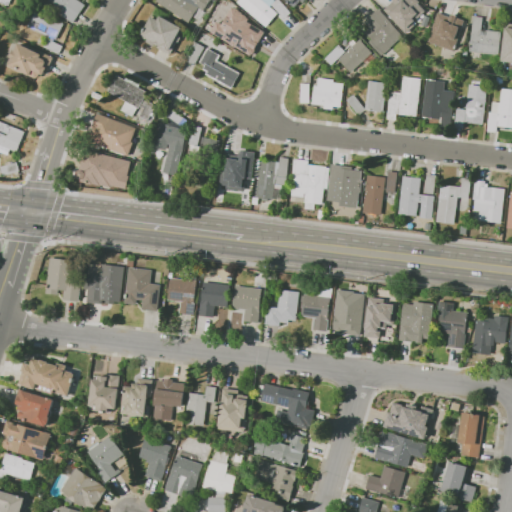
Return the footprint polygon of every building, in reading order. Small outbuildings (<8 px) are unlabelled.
[(74,23),(46,5),(49,0),(78,0),(86,5),(74,23)] [(189,22),(157,1),(157,0),(210,0),(204,10),(206,12),(200,20),(193,16),(189,22)] [(275,0),(270,7),(277,13),(266,27),(237,3),(239,0),(275,0)] [(285,19),(272,5),(277,0),(282,0),(292,11),(290,12),(291,13),(285,19)] [(406,34),(384,10),(393,1),(392,0),(419,0),(421,2),(420,3),(426,10),(412,23),(414,26),(406,34)] [(261,30),(249,43),(221,19),(233,5),(261,30)] [(403,36),(390,47),(391,48),(384,54),(384,53),(381,56),(369,42),(372,39),(365,32),(370,28),(364,22),(378,9),(403,36)] [(59,55),(44,47),(47,40),(41,37),(43,33),(28,26),(36,10),(64,23),(56,40),(54,39),(53,41),(63,46),(59,55)] [(465,20),(454,52),(428,43),(433,29),(432,28),(438,12),(441,13),(440,14),(450,17),(450,15),(456,17),(456,16),(465,20)] [(182,37),(179,42),(178,42),(170,55),(159,48),(160,46),(156,44),(155,46),(147,42),(149,39),(147,40),(142,37),(142,35),(152,17),(158,20),(160,16),(182,28),(178,35),(180,36),(182,37)] [(501,32),(498,55),(470,52),(474,16),(483,17),(481,35),(486,35),(487,30),(501,32)] [(511,63),(502,62),(506,28),(511,28),(511,63)] [(256,48),(251,56),(235,46),(240,38),(256,48)] [(360,40),(372,53),(351,73),(338,59),(360,40)] [(186,60),(196,42),(204,47),(194,65),(186,60)] [(53,58),(47,70),(46,70),(42,77),(39,75),(37,79),(9,65),(13,58),(10,57),(14,50),(15,51),(19,43),(41,54),(42,52),(53,58)] [(339,45),(345,52),(331,65),(325,58),(339,45)] [(224,87),(219,85),(220,83),(205,75),(207,72),(203,70),(205,65),(199,62),(207,48),(220,55),(217,60),(240,73),(231,89),(225,85),(224,87)] [(148,120),(140,116),(144,108),(140,106),(139,108),(138,108),(133,116),(121,110),(126,101),(108,92),(117,75),(125,80),(127,76),(140,83),(138,87),(147,92),(143,100),(147,102),(148,101),(156,105),(148,120)] [(417,116),(397,114),(396,120),(387,119),(390,92),(402,93),(404,76),(421,79),(417,116)] [(312,104),(314,86),(318,86),(319,78),(334,80),(333,83),(344,84),(341,107),(333,106),(333,110),(324,109),(324,105),(312,104)] [(423,117),(427,79),(445,81),(444,90),(454,91),(450,126),(441,125),(443,113),(441,112),(440,119),(423,117)] [(347,100),(354,94),(361,105),(363,94),(367,94),(369,81),(387,83),(383,112),(365,110),(358,115),(347,100)] [(310,84),(309,103),(301,103),(301,84),(310,84)] [(483,124),(465,122),(470,85),(488,87),(483,124)] [(487,131),(489,112),(491,112),(493,102),(500,102),(501,88),(511,89),(511,127),(498,126),(499,121),(498,121),(496,132),(487,131)] [(463,129),(454,128),(457,108),(466,110),(463,129)] [(173,110),(190,122),(176,175),(163,172),(170,145),(168,144),(167,151),(153,147),(160,123),(167,125),(169,118),(168,117),(173,110)] [(133,142),(128,156),(93,143),(96,135),(93,134),(95,129),(92,128),(98,113),(137,128),(132,142),(133,142)] [(0,122),(25,132),(16,152),(0,145),(0,122)] [(194,125),(202,127),(198,146),(189,144),(194,125)] [(205,138),(223,142),(216,172),(199,169),(205,138)] [(226,154),(239,156),(240,150),(248,151),(248,152),(255,153),(252,179),(245,178),(244,190),(227,188),(227,186),(220,185),(221,175),(222,175),(223,168),(226,169),(227,165),(228,165),(229,159),(226,158),(226,154)] [(259,160),(279,162),(280,157),(289,158),(285,186),(282,185),(275,184),(273,200),(267,199),(267,201),(261,201),(262,198),(254,198),(259,160)] [(290,191),(294,159),(308,161),(308,164),(326,166),(326,167),(329,168),(327,188),(324,188),(322,204),(315,203),(314,210),(305,208),(306,202),(304,202),(305,193),(304,193),(304,197),(292,196),(292,192),(290,191)] [(0,167),(18,162),(20,171),(2,176),(0,167)] [(327,200),(331,164),(352,167),(352,170),(361,171),(359,180),(361,181),(359,193),(358,192),(356,208),(339,206),(340,202),(327,200)] [(117,187),(89,183),(91,166),(119,169),(117,187)] [(388,171),(397,172),(395,193),(386,192),(388,171)] [(427,174),(436,175),(433,194),(424,193),(427,174)] [(367,175),(385,177),(381,215),(362,212),(367,175)] [(403,176),(421,178),(416,216),(398,214),(403,176)] [(462,178),(471,179),(468,198),(458,197),(455,224),(436,222),(441,184),(461,187),(462,178)] [(477,179),(486,181),(483,200),(475,199),(477,179)] [(127,194),(120,193),(121,185),(128,186),(127,194)] [(487,186),(505,189),(500,223),(483,221),(487,186)] [(80,301),(64,299),(65,290),(59,289),(58,295),(46,293),(51,258),(75,261),(73,273),(83,274),(80,301)] [(103,304),(88,302),(89,289),(85,289),(87,274),(100,276),(102,264),(126,267),(121,303),(115,302),(115,304),(106,303),(106,301),(104,300),(103,304)] [(158,311),(142,309),(144,300),(137,299),(137,304),(125,303),(130,267),(153,270),(151,283),(161,285),(158,311)] [(194,315),(180,313),(181,301),(169,300),(171,278),(185,279),(186,271),(199,273),(198,281),(195,301),(196,301),(194,315)] [(267,280),(268,272),(278,273),(277,281),(267,280)] [(214,317),(200,315),(201,303),(202,303),(205,282),(231,285),(229,307),(216,305),(214,317)] [(259,323),(244,321),(246,309),(234,307),(236,285),(263,289),(259,323)] [(328,331),(313,329),(315,317),(302,316),(305,294),(319,296),(321,286),(333,288),(332,299),(328,331)] [(361,335),(343,333),(344,331),(334,330),(336,316),(335,315),(337,296),(338,296),(339,289),(350,290),(349,298),(366,300),(364,317),(363,317),(361,335)] [(280,326),(266,324),(268,307),(278,308),(281,290),(301,292),(297,320),(289,319),(289,322),(281,321),(280,326)] [(380,338),(366,336),(370,302),(397,305),(395,325),(382,323),(380,338)] [(414,342),(400,340),(405,303),(414,304),(415,302),(435,304),(430,339),(424,338),(423,343),(416,342),(416,341),(414,341),(414,342)] [(465,348),(449,346),(450,333),(447,333),(448,331),(439,330),(441,315),(438,315),(440,302),(455,303),(454,311),(469,312),(465,348)] [(508,323),(507,339),(496,338),(494,355),(473,353),(477,320),(497,322),(508,323)] [(67,396),(58,393),(59,390),(55,388),(53,394),(38,389),(40,384),(38,383),(36,389),(20,384),(23,372),(22,371),(24,363),(32,365),(34,358),(42,360),(42,359),(50,362),(49,363),(58,365),(59,363),(68,366),(67,370),(74,373),(76,374),(69,395),(68,395),(67,396)] [(109,411),(91,409),(94,379),(99,380),(99,375),(106,376),(106,374),(111,375),(111,373),(118,374),(118,375),(121,376),(118,409),(110,408),(109,411)] [(121,414),(124,387),(132,387),(132,383),(137,383),(138,378),(153,380),(152,398),(148,397),(147,405),(150,406),(149,416),(121,414)] [(157,380),(164,381),(165,378),(174,379),(174,382),(185,383),(183,407),(174,406),(173,420),(154,418),(155,406),(157,380)] [(311,430),(276,422),(278,410),(288,412),(289,407),(262,401),(263,396),(258,395),(260,384),(265,386),(265,383),(294,390),(294,388),(311,392),(307,408),(316,410),(311,430)] [(205,426),(185,424),(189,392),(206,394),(207,386),(217,387),(215,402),(208,402),(205,426)] [(245,432),(219,429),(223,401),(226,401),(226,399),(223,399),(224,388),(239,390),(239,394),(245,395),(245,396),(249,396),(247,418),(246,418),(245,432)] [(47,426),(21,418),(21,417),(20,417),(22,410),(20,409),(21,404),(16,403),(20,389),(24,390),(23,390),(51,398),(51,399),(55,400),(50,418),(51,418),(49,424),(48,424),(47,426)] [(423,437),(408,433),(411,423),(404,421),(402,431),(385,427),(389,412),(391,413),(393,405),(396,406),(398,399),(428,407),(423,424),(426,425),(423,437)] [(452,409),(454,402),(461,404),(460,411),(452,409)] [(480,458),(462,455),(464,443),(459,442),(460,440),(454,439),(455,435),(449,434),(451,425),(462,427),(464,412),(486,415),(480,458)] [(6,448),(4,445),(6,440),(9,438),(11,439),(12,436),(4,434),(8,421),(16,423),(16,425),(20,426),(20,424),(53,433),(45,460),(6,448)] [(76,437),(70,434),(73,426),(79,429),(76,437)] [(438,436),(431,433),(433,426),(441,429),(438,436)] [(408,468),(376,458),(380,445),(377,444),(379,436),(382,437),(384,431),(429,444),(425,458),(412,454),(408,468)] [(301,467),(289,464),(290,462),(286,461),(285,463),(283,462),(284,461),(264,455),(263,456),(255,454),(257,447),(256,447),(260,433),(267,435),(267,436),(282,441),(281,442),(290,445),(291,442),(290,442),(293,433),(308,437),(303,452),(305,452),(301,467)] [(106,483),(96,469),(99,467),(91,455),(89,457),(87,454),(89,453),(88,452),(111,435),(125,454),(111,464),(116,471),(120,468),(122,471),(106,483)] [(161,481),(146,476),(150,463),(147,462),(148,460),(140,457),(146,437),(173,447),(161,481)] [(243,463),(235,461),(238,450),(246,452),(243,463)] [(233,493),(223,491),(223,492),(204,488),(210,460),(213,460),(215,451),(222,453),(220,462),(229,464),(227,473),(237,475),(233,493)] [(3,484),(0,482),(0,468),(2,469),(7,453),(23,458),(22,459),(37,463),(31,481),(6,473),(3,484)] [(61,465),(54,462),(57,454),(64,457),(61,465)] [(193,499),(166,490),(166,489),(163,487),(166,477),(170,478),(171,475),(178,456),(204,464),(193,499)] [(290,500),(268,493),(271,483),(256,478),(261,460),(275,465),(276,464),(299,471),(296,481),(295,481),(293,485),(295,486),(290,500)] [(450,461),(470,467),(466,481),(464,481),(463,483),(476,487),(472,503),(459,499),(460,496),(441,491),(450,461)] [(399,497),(380,492),(380,493),(366,489),(371,475),(382,478),(385,466),(407,472),(399,497)] [(93,510),(86,505),(85,506),(83,504),(81,506),(74,501),(71,505),(65,500),(67,497),(64,494),(65,493),(62,490),(71,477),(67,474),(71,468),(75,470),(77,467),(104,486),(104,487),(107,489),(93,510)] [(0,511),(0,485),(3,487),(2,490),(26,498),(22,511),(0,511)] [(243,511),(245,508),(244,507),(246,501),(247,501),(249,494),(278,503),(277,504),(286,507),(286,508),(287,508),(287,509),(288,509),(287,511),(243,511)] [(226,511),(209,511),(210,497),(227,497),(226,511)] [(359,511),(364,497),(380,502),(377,511),(359,511)] [(438,511),(442,502),(462,508),(460,511),(438,511)]
